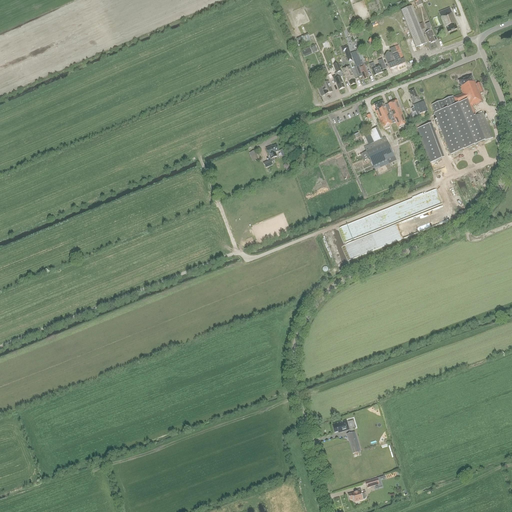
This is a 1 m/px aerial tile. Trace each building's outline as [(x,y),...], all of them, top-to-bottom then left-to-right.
[(416,48),(427,44),(412,6),(401,11),(416,48)] [(448,33),(457,29),(455,24),(456,24),(452,13),(441,17),(445,28),(446,28),(448,33)] [(434,36),(433,33),(429,24),(426,25),(428,29),(429,29),(430,31),(425,33),(429,43),(430,42),(431,44),(435,42),(433,36),(434,36)] [(311,41),(308,34),(297,39),(300,45),(311,41)] [(347,46),(342,48),(343,51),(345,50),(348,61),(352,60),(347,46)] [(398,46),(390,49),(391,53),(389,53),(389,52),(386,53),(385,56),(390,70),(397,67),(402,65),(405,64),(398,46)] [(309,47),(301,50),(304,57),(312,54),(309,47)] [(366,68),(365,64),(362,65),(358,55),(352,57),(356,66),(355,67),(359,78),(362,76),(364,80),(368,79),(367,76),(369,76),(366,68)] [(383,70),(386,69),(382,59),(378,61),(380,65),(375,67),(374,63),(369,65),(374,76),(383,72),(383,70)] [(340,78),(343,77),(338,64),(334,65),(337,73),(335,74),(335,76),(332,77),(334,80),(335,83),(336,83),(339,90),(344,88),(340,78)] [(346,78),(348,78),(351,85),(355,84),(354,82),(356,81),(350,66),(343,69),(346,78)] [(477,116),(473,106),(479,104),(479,103),(483,101),(480,93),(483,92),(481,86),(480,83),(476,84),(475,81),(474,82),(472,76),(459,81),(460,85),(459,86),(463,94),(453,98),(456,105),(466,101),(468,108),(466,109),(470,119),(477,116)] [(326,96),(326,95),(326,94),(333,92),(328,82),(326,83),(326,81),(321,82),(322,84),(320,85),(322,88),(318,89),(322,97),(326,96)] [(413,104),(420,101),(419,97),(418,97),(414,89),(409,92),(412,98),(411,98),(413,104)] [(483,113),(477,116),(470,119),(466,109),(468,108),(466,101),(456,105),(453,98),(453,97),(432,105),(451,154),(493,138),(483,113)] [(397,101),(388,104),(389,106),(385,107),(383,101),(374,105),(371,106),(374,111),(375,110),(381,124),(380,124),(382,128),(396,122),(398,127),(406,124),(397,101)] [(414,108),(411,109),(413,113),(415,112),(416,115),(428,111),(424,101),(413,106),(414,108)] [(442,159),(429,124),(418,129),(431,163),(442,159)] [(369,132),(364,135),(368,143),(373,141),(369,132)] [(369,145),(365,148),(375,170),(389,164),(387,161),(395,157),(385,138),(382,139),(374,143),(369,145)] [(271,158),(275,157),(277,156),(276,153),(279,152),(276,145),(271,147),(266,149),(269,156),(270,155),(271,158)] [(254,151),(251,152),(249,153),(252,161),(257,159),(254,151)] [(266,168),(273,165),(271,160),(263,163),(266,168)] [(488,181),(480,183),(483,191),(490,188),(488,181)] [(333,427),(335,433),(342,431),(345,430),(345,427),(346,427),(345,423),(344,424),(343,422),(339,423),(339,422),(336,423),(336,424),(333,425),(333,427)] [(353,454),(358,453),(352,433),(347,434),(353,454)] [(379,485),(377,479),(365,482),(367,488),(379,485)] [(366,497),(365,495),(364,494),(363,494),(362,494),(361,491),(348,495),(350,501),(353,500),(354,503),(363,500),(365,499),(366,498),(366,497)]
